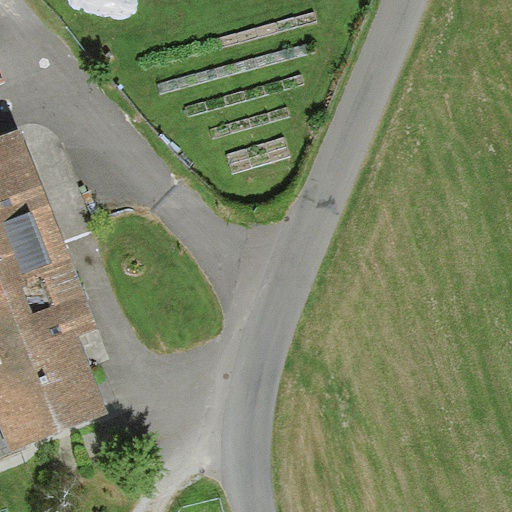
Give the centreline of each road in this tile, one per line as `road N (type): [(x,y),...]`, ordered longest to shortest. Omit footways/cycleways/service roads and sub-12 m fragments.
road 1 (unclassified): [(399,0),(285,274),(253,437),(255,511)]
road 2 (track): [(285,274),(61,85),(2,0)]
road 3 (track): [(138,511),(212,409),(263,386)]
